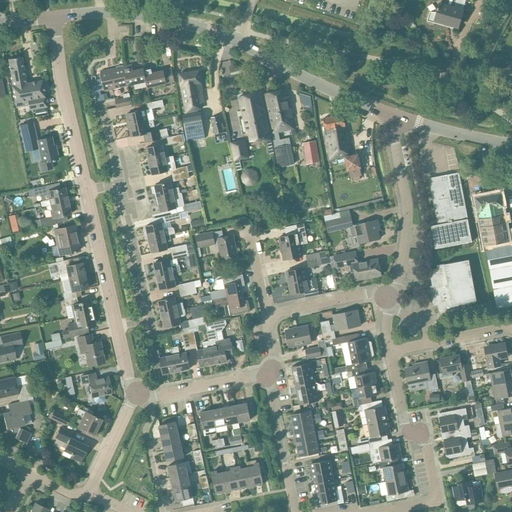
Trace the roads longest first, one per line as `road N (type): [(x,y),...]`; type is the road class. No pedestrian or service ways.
road 1 (tertiary): [(391,114),(187,26),(103,13),(51,18)]
road 2 (residential): [(389,353),(405,427),(427,446),(435,498),(384,511)]
road 3 (residential): [(391,114),(407,218),(391,296)]
road 4 (residential): [(87,190),(51,18)]
road 5 (residential): [(116,326),(151,319),(121,183)]
road 6 (residential): [(293,511),(267,373)]
road 7 (residential): [(116,326),(87,190)]
road 8 (residential): [(133,394),(267,373)]
road 9 (residential): [(267,314),(363,294),(391,296)]
road 10 (residential): [(511,327),(389,353)]
road 11 (tertiary): [(511,144),(391,114)]
